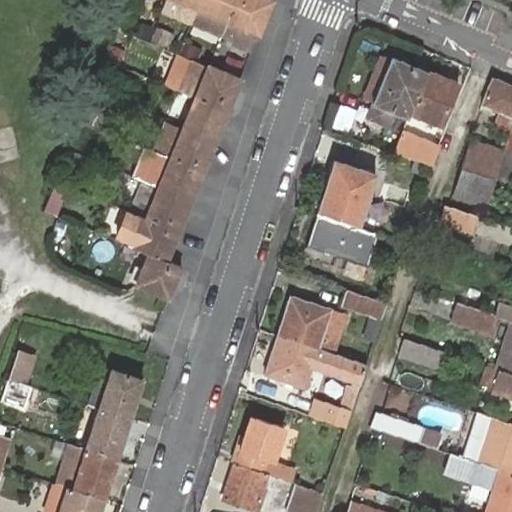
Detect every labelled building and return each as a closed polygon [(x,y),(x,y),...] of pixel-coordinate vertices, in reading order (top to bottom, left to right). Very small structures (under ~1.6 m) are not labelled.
[(197,7),(199,0),(164,0),(161,10),(191,22),(193,16),(197,7)] [(227,19),(235,0),(199,0),(197,7),(193,16),(191,22),(221,35),(223,29),(224,28),(227,19)] [(254,41),(258,32),(270,1),(268,0),(235,0),(227,19),(238,24),(232,42),(251,49),(254,41)] [(238,24),(227,19),(224,28),(221,35),(232,40),(238,24)] [(372,103),(391,57),(380,52),(360,99),(372,103)] [(409,112),(426,71),(391,57),(372,103),(366,117),(388,127),(394,113),(407,118),(409,112)] [(182,91),(196,96),(208,66),(194,61),(182,91)] [(196,96),(226,109),(239,78),(208,66),(196,96)] [(456,84),(426,71),(409,112),(440,124),(456,84)] [(511,84),(491,76),(481,104),(499,112),(494,128),(509,133),(511,124),(511,122),(511,84)] [(183,127),(214,139),(226,109),(196,96),(183,127)] [(104,115),(85,108),(80,121),(90,124),(98,128),(104,115)] [(90,124),(80,121),(76,132),(85,136),(90,124)] [(171,157),(202,169),(214,139),(183,127),(182,130),(166,124),(156,147),(172,154),(171,157)] [(438,146),(401,130),(393,152),(431,164),(433,159),(438,146)] [(461,168),(487,175),(496,148),(469,140),(461,168)] [(495,178),(503,151),(496,148),(487,175),(495,178)] [(511,172),(511,152),(504,150),(503,151),(495,178),(509,182),(511,172)] [(158,187),(189,199),(202,169),(171,157),(169,160),(153,154),(143,177),(160,184),(158,187)] [(334,160),(316,212),(318,212),(358,225),(374,174),(334,160)] [(486,205),(495,178),(487,175),(461,168),(452,194),(486,205)] [(146,216),(177,230),(189,199),(158,187),(140,179),(127,210),(146,216)] [(434,224),(470,235),(476,214),(440,204),(434,224)] [(358,225),(318,212),(308,244),(367,262),(377,231),(358,225)] [(148,253),(165,260),(177,230),(146,216),(145,220),(126,213),(117,235),(135,243),(134,247),(148,253)] [(148,253),(143,266),(136,284),(167,296),(180,266),(165,260),(148,253)] [(370,314),(381,318),(386,303),(346,289),(342,305),(370,314)] [(288,295),(275,335),(332,353),(338,335),(339,329),(344,313),(317,304),(309,302),(288,295)] [(495,315),(456,303),(450,321),(489,334),(495,315)] [(511,320),(511,307),(499,303),(495,315),(511,320)] [(381,318),(370,314),(363,337),(373,341),(377,329),(381,318)] [(359,384),(362,375),(365,364),(332,353),(275,335),(263,374),(274,378),(279,380),(294,385),(303,388),(305,380),(310,369),(310,367),(315,353),(329,358),(324,372),(359,384)] [(440,367),(445,351),(403,337),(397,353),(440,367)] [(511,346),(505,344),(497,367),(511,372),(511,346)] [(8,379),(25,384),(34,355),(18,350),(8,379)] [(310,367),(324,372),(329,358),(315,353),(310,367)] [(93,385),(105,389),(111,369),(100,365),(93,385)] [(511,372),(497,367),(490,389),(511,395),(511,372)] [(99,407),(129,417),(142,379),(111,369),(105,389),(93,385),(87,404),(99,407)] [(24,407),(31,386),(25,384),(8,379),(1,400),(24,407)] [(339,404),(353,407),(356,385),(343,383),(339,404)] [(315,398),(310,415),(319,418),(325,401),(315,398)] [(345,426),(348,420),(350,410),(325,401),(319,418),(345,426)] [(116,459),(129,417),(99,407),(85,448),(116,459)] [(485,428),(490,415),(467,409),(463,421),(485,428)] [(373,428),(419,443),(423,430),(372,413),(368,426),(373,428)] [(238,452),(235,463),(261,472),(266,474),(291,483),(296,469),(272,461),(282,427),(250,416),(238,452)] [(511,473),(511,422),(496,418),(481,463),(498,469),(511,473)] [(428,445),(435,448),(440,435),(423,430),(419,443),(428,445)] [(73,489),(85,448),(74,445),(62,482),(61,485),(67,487),(73,489)] [(470,473),(474,461),(450,453),(435,448),(428,445),(424,458),(446,466),(470,473)] [(103,499),(116,459),(85,448),(73,489),(103,499)] [(261,472),(235,463),(223,500),(257,511),(263,490),(261,489),(266,474),(261,472)] [(511,511),(511,473),(498,469),(483,511),(511,511)] [(98,511),(103,499),(73,489),(67,487),(61,485),(53,482),(43,511),(98,511)] [(316,511),(317,509),(322,493),(294,484),(285,511),(316,511)] [(347,511),(381,511),(351,503),(347,511)]
